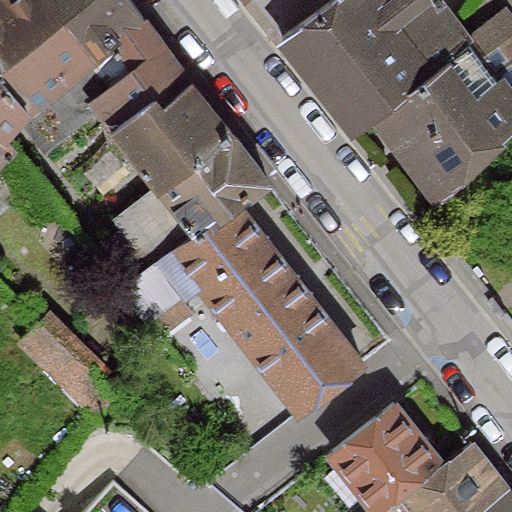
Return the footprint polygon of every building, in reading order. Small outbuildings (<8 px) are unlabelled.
[(0,0),(0,129),(12,116),(38,148),(89,111),(92,97),(114,127),(186,73),(132,0),(0,0)] [(355,127),(376,104),(456,20),(456,17),(439,0),(336,0),(286,37),(355,127)] [(456,20),(376,104),(445,194),(511,126),(511,19),(507,13),(474,40),(456,20)] [(186,73),(114,127),(117,133),(161,188),(232,131),(186,73)] [(0,160),(54,229),(38,243),(63,275),(73,268),(102,304),(116,293),(105,277),(113,271),(10,140),(0,130),(0,160)] [(267,177),(232,131),(161,188),(195,232),(236,200),(267,177)] [(195,232),(161,188),(119,220),(127,231),(108,247),(133,280),(159,259),(176,246),(195,232)] [(195,232),(176,246),(303,410),(362,364),(236,200),(195,232)] [(125,286),(147,316),(177,292),(181,290),(159,259),(133,280),(125,286)] [(177,292),(147,316),(162,334),(191,311),(177,292)] [(117,390),(42,316),(23,337),(99,412),(117,390)] [(443,462),(396,402),(338,447),(384,507),(443,462)] [(377,511),(468,511),(506,483),(472,439),(443,462),(384,507),(377,511)] [(511,511),(511,490),(506,483),(468,511),(511,511)]
